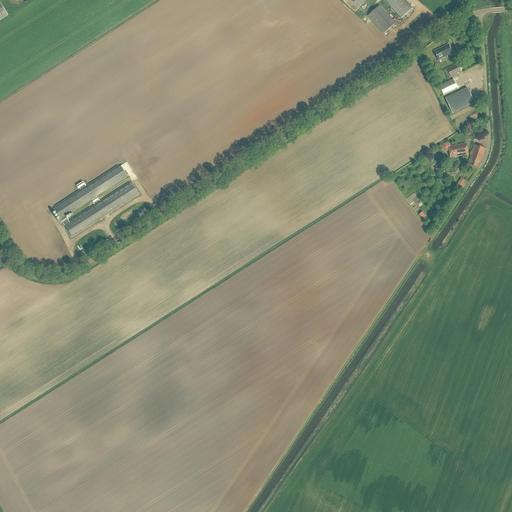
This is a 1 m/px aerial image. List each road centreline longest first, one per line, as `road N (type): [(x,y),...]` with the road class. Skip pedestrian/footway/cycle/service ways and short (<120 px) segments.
road 1 (unclassified): [(8,253),(35,273),(76,269),(430,36),(479,12)]
road 2 (unclassified): [(481,166),(489,139),(479,12)]
